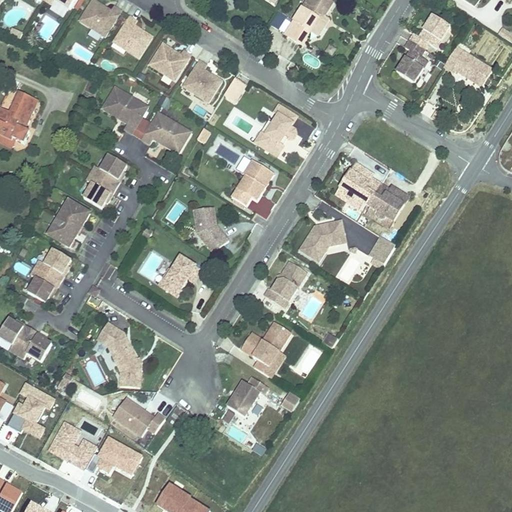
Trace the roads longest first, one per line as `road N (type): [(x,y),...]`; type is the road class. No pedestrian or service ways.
road 1 (tertiary): [(253,511),(475,166)]
road 2 (residential): [(195,342),(206,337),(340,120)]
road 3 (residential): [(340,120),(157,4)]
road 4 (residential): [(475,166),(355,89)]
road 5 (residential): [(113,511),(0,457)]
